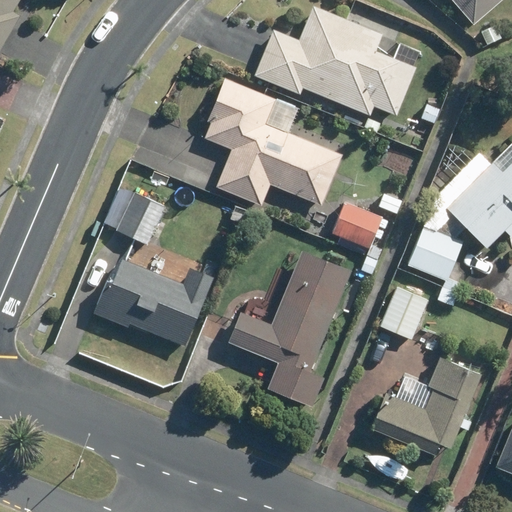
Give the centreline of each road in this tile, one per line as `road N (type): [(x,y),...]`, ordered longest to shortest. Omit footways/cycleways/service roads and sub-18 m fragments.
road 1 (residential): [(0,311),(100,70),(148,0)]
road 2 (tertiary): [(0,388),(195,457)]
road 3 (tertiary): [(195,457),(341,511)]
